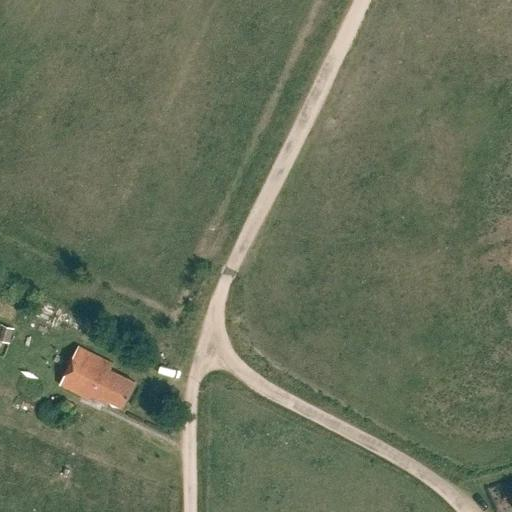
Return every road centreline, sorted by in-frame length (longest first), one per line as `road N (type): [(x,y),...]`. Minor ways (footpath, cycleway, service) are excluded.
road 1 (unclassified): [(201,351),(228,273),(362,0)]
road 2 (unclassified): [(466,511),(433,480),(201,351)]
road 3 (unclassified): [(190,511),(189,405),(201,351)]
